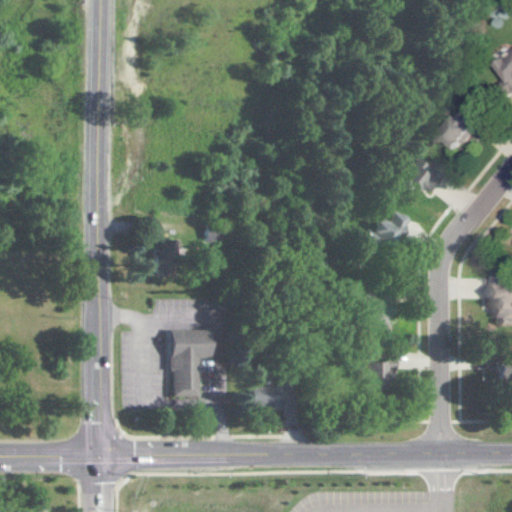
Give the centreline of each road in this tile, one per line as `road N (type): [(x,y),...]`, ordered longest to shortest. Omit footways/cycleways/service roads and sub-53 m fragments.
road 1 (tertiary): [(99,0),(99,459)]
road 2 (tertiary): [(511,455),(99,459)]
road 3 (residential): [(511,164),(443,255),(438,456)]
